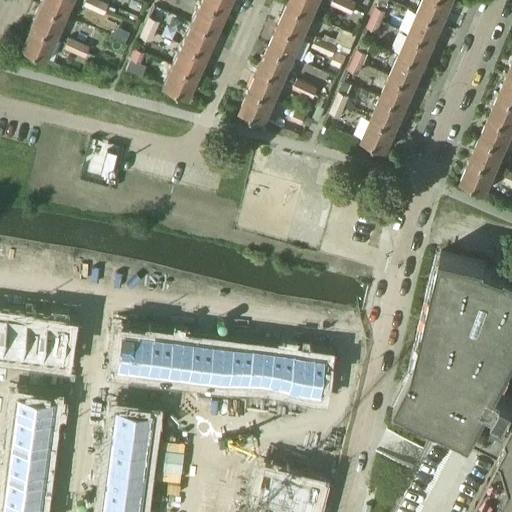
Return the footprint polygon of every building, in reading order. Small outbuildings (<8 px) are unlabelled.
[(40,0),(39,4),(64,15),(70,0),(40,0)] [(84,0),(83,4),(93,8),(96,0),(84,0)] [(96,0),(93,8),(103,13),(108,4),(99,0),(96,0)] [(198,0),(190,21),(215,32),(224,11),(199,0),(198,0)] [(199,0),(224,11),(229,0),(199,0)] [(288,0),(287,3),(312,14),(318,0),(288,0)] [(343,0),(341,7),(351,12),(355,2),(349,0),(343,0)] [(421,0),(417,10),(442,21),(452,0),(451,0),(421,0)] [(277,24),(303,35),(312,14),(287,3),(277,24)] [(29,25),(54,37),(64,15),(39,4),(29,25)] [(371,16),(381,20),(385,9),(376,5),(371,16)] [(408,32),(433,43),(442,21),(417,10),(408,32)] [(144,26),(153,30),(157,20),(148,16),(144,26)] [(367,26),(376,30),(381,20),(371,16),(367,26)] [(180,42),(205,54),(215,32),(190,21),(180,42)] [(268,45),(293,56),(303,35),(277,24),(268,45)] [(20,47),(45,58),(54,37),(29,25),(20,47)] [(139,36),(148,40),(153,30),(144,26),(139,36)] [(398,53),(424,64),(433,43),(408,32),(398,53)] [(311,45),(321,50),(326,41),(315,36),(311,45)] [(64,46),(74,51),(78,41),(68,37),(64,46)] [(74,51),(84,55),(88,46),(78,41),(74,51)] [(321,50),(332,54),(336,45),(326,41),(321,50)] [(171,63),(196,75),(205,54),(180,42),(171,63)] [(258,66),(284,78),(293,56),(268,45),(258,66)] [(130,57),(139,61),(143,51),(134,47),(130,57)] [(353,58),(362,62),(366,52),(357,48),(353,58)] [(389,74),(414,85),(424,64),(398,53),(389,74)] [(348,68),(357,72),(362,62),(353,58),(348,68)] [(161,85),(186,97),(196,75),(171,63),(161,85)] [(249,87),(274,99),(284,78),(258,66),(249,87)] [(497,94),(511,100),(511,75),(507,73),(497,94)] [(380,95),(405,106),(414,85),(389,74),(380,95)] [(292,87),(303,92),(307,83),(296,78),(292,87)] [(303,92),(313,96),(317,87),(307,83),(303,92)] [(239,109),(265,121),(274,99),(249,87),(239,109)] [(334,101),(343,105),(348,94),(339,91),(334,101)] [(488,115),(511,125),(511,100),(497,94),(488,115)] [(370,117),(396,128),(405,106),(380,95),(370,117)] [(330,111),(339,115),(343,105),(334,101),(330,111)] [(291,117),(301,122),(305,113),(295,108),(291,117)] [(303,121),(310,124),(313,118),(306,115),(303,121)] [(479,137),(504,148),(511,130),(511,125),(488,115),(479,137)] [(361,138),(386,150),(396,128),(370,117),(361,138)] [(470,158),(495,169),(504,148),(479,137),(470,158)] [(460,180),(485,191),(495,169),(470,158),(460,180)] [(413,366),(397,397),(407,403),(405,408),(435,424),(438,417),(457,427),(454,433),(470,442),(480,423),(488,407),(493,410),(493,411),(502,416),(505,417),(511,403),(511,398),(497,390),(508,368),(509,368),(511,364),(510,363),(511,360),(511,272),(506,270),(505,272),(485,265),(486,262),(440,251),(413,366)] [(4,313),(0,347),(0,351),(20,354),(25,315),(20,315),(4,313)] [(25,315),(20,354),(40,356),(45,318),(42,318),(25,315)] [(45,318),(40,356),(61,359),(66,321),(63,320),(45,318)] [(119,328),(114,366),(135,369),(140,330),(139,330),(119,328)] [(140,330),(135,369),(155,371),(160,333),(159,333),(140,330)] [(160,333),(155,371),(176,374),(181,336),(178,335),(160,333)] [(181,336),(176,374),(196,377),(201,338),(199,338),(181,336)] [(201,338),(196,377),(216,379),(221,341),(219,341),(201,338)] [(221,341),(216,379),(236,382),(241,343),(238,343),(221,341)] [(241,343),(236,382),(257,385),(262,346),(260,346),(241,343)] [(262,346),(257,385),(277,387),(282,349),(280,349),(262,346)] [(282,349),(277,387),(297,390),(302,351),(300,351),(282,349)] [(302,351),(297,390),(319,393),(324,354),(320,354),(302,351)] [(30,372),(28,384),(36,385),(38,373),(30,372)] [(38,373),(36,385),(44,386),(46,374),(38,373)] [(125,384),(124,396),(132,398),(133,385),(125,384)] [(133,385),(132,398),(140,399),(141,386),(133,385)] [(166,390),(164,402),(172,403),(174,391),(166,390)] [(14,391),(12,407),(49,412),(50,412),(53,396),(51,396),(14,391)] [(174,391),(172,403),(180,404),(182,392),(174,391)] [(206,395),(205,407),(213,408),(214,396),(206,395)] [(214,396),(213,408),(221,409),(222,397),(214,396)] [(246,400),(245,412),(253,413),(254,401),(246,400)] [(254,401),(253,413),(261,414),(262,402),(254,401)] [(113,404),(111,424),(116,425),(149,429),(152,409),(151,409),(113,404)] [(287,405),(285,418),(293,419),(295,406),(287,405)] [(295,406),(293,419),(301,420),(303,408),(295,406)] [(12,407),(10,423),(46,428),(48,428),(50,412),(49,412),(12,407)] [(488,407),(480,423),(487,427),(487,428),(488,428),(495,431),(494,432),(495,432),(496,432),(504,436),(508,428),(500,424),(500,423),(499,422),(502,416),(493,411),(493,410),(488,407)] [(511,511),(511,421),(508,428),(504,436),(506,442),(496,461),(469,511),(511,511)] [(10,423),(8,439),(45,443),(46,443),(48,428),(46,428),(10,423)] [(166,423),(165,431),(177,433),(178,425),(166,423)] [(111,424),(108,443),(140,447),(147,448),(149,429),(116,425),(111,424)] [(165,431),(164,439),(176,441),(177,433),(165,431)] [(8,439),(6,454),(42,459),(44,459),(46,443),(45,443),(8,439)] [(108,443),(106,462),(138,466),(144,467),(147,448),(140,447),(108,443)] [(6,454),(4,469),(40,474),(42,474),(44,459),(42,459),(6,454)] [(161,461),(160,470),(172,471),(173,463),(161,461)] [(106,462),(103,481),(108,482),(142,486),(144,467),(138,466),(106,462)] [(308,511),(317,480),(269,468),(262,496),(260,495),(257,508),(259,508),(258,511),(308,511)] [(4,469),(2,485),(39,490),(40,490),(42,474),(40,474),(4,469)] [(160,470),(159,478),(171,479),(172,471),(160,470)] [(103,481),(101,500),(139,505),(142,486),(108,482),(103,481)] [(2,485),(0,500),(37,505),(38,505),(40,490),(39,490),(2,485)] [(156,499),(155,508),(167,509),(168,501),(156,499)] [(0,500),(0,501),(0,500),(0,511),(37,511),(38,505),(37,505),(0,500)] [(101,500),(99,511),(138,511),(139,505),(101,500)]
